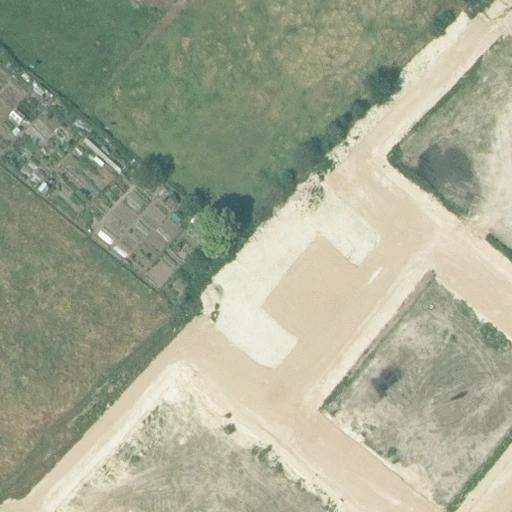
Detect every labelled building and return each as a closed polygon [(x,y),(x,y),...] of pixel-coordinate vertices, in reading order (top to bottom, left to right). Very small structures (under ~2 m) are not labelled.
[(511,34),(487,66),(508,83),(511,78),(511,34)] [(455,102),(450,108),(459,116),(464,110),(455,102)] [(477,102),(472,108),(482,116),(487,109),(477,102)] [(464,110),(459,116),(468,123),(473,117),(464,110)] [(498,119),(493,125),(502,132),(507,126),(498,119)] [(492,124),(487,131),(497,138),(502,132),(493,125),(492,124)] [(511,130),(507,126),(502,132),(511,140),(511,139),(511,130)] [(420,129),(395,159),(413,173),(437,143),(420,129)] [(502,132),(497,138),(506,146),(511,140),(502,132)] [(437,143),(413,173),(429,187),(454,156),(437,143)] [(454,156),(429,187),(446,201),(471,170),(454,156)] [(471,170),(446,201),(465,216),(489,185),(471,170)] [(511,211),(492,236),(510,250),(511,247),(511,211)] [(428,283),(411,304),(445,332),(463,311),(428,283)] [(411,304),(394,325),(429,352),(445,332),(411,304)] [(394,325),(378,345),(412,373),(429,352),(394,325)] [(467,339),(462,345),(471,353),(476,346),(467,339)] [(378,345),(361,366),(396,394),(412,373),(378,345)] [(462,345),(457,351),(466,359),(471,353),(462,345)] [(481,349),(476,355),(486,363),(491,357),(481,349)] [(476,355),(471,362),(481,369),(486,363),(476,355)] [(511,363),(502,376),(511,384),(511,363)] [(361,366),(345,386),(379,414),(396,394),(361,366)] [(511,384),(502,376),(488,393),(511,412),(511,384)] [(433,380),(428,386),(438,394),(443,387),(433,380)] [(454,383),(449,389),(458,397),(464,390),(454,383)] [(345,386),(327,408),(362,436),(379,414),(345,386)] [(428,386),(423,392),(433,400),(438,394),(428,386)] [(182,387),(157,417),(175,432),(199,401),(182,387)] [(511,412),(488,393),(475,410),(509,437),(511,433),(511,412)] [(441,400),(436,406),(445,413),(450,407),(441,400)] [(199,401),(175,432),(191,445),(216,414),(199,401)] [(436,406),(431,412),(440,420),(445,413),(436,406)] [(475,410),(461,426),(495,454),(509,437),(475,410)] [(216,414),(191,445),(210,460),(235,429),(216,414)] [(400,421),(395,427),(404,435),(410,428),(400,421)] [(461,426),(447,443),(482,471),(495,454),(461,426)] [(395,427),(390,433),(399,441),(404,435),(395,427)] [(413,433),(408,439),(418,447),(423,441),(413,433)] [(408,439),(403,446),(413,453),(418,447),(408,439)] [(447,443),(434,460),(468,488),(482,471),(447,443)] [(144,451),(139,457),(148,465),(153,458),(144,451)] [(261,451),(237,482),(254,496),(279,465),(261,451)] [(130,458),(125,464),(134,472),(139,466),(130,458)] [(434,460),(420,478),(454,506),(468,488),(434,460)] [(279,465),(254,496),(271,509),(296,479),(279,465)] [(156,469),(151,476),(160,482),(161,483),(166,477),(156,469)] [(150,475),(145,481),(155,489),(160,482),(151,476),(150,475)] [(166,477),(161,483),(169,490),(170,491),(175,484),(166,477)] [(296,479),(271,509),(274,511),(296,511),(313,493),(296,479)] [(91,481),(66,511),(101,511),(113,498),(91,481)] [(160,482),(155,489),(164,496),(169,490),(161,483),(160,482)] [(129,511),(113,498),(101,511),(129,511)]
